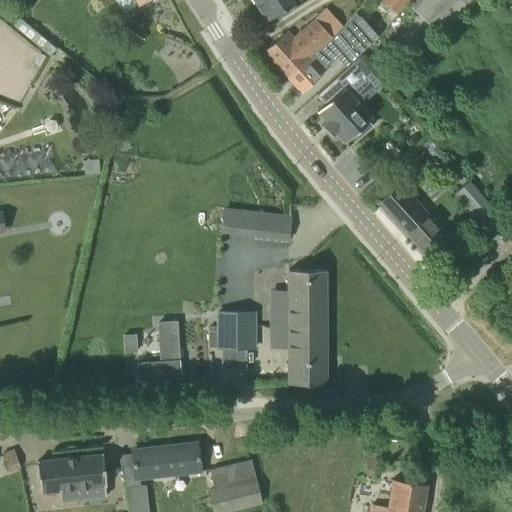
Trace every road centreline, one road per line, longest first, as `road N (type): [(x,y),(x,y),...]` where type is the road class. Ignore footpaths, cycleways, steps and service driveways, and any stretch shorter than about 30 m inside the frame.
road 1 (unclassified): [(479,355),(438,383),(372,402),(0,418)]
road 2 (tertiary): [(479,355),(288,131),(193,0)]
